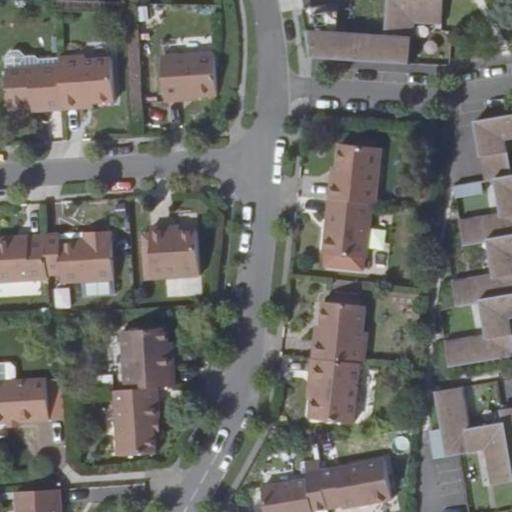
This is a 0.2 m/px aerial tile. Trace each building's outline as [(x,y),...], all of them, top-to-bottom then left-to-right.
[(339,10),(303,8),(310,59),(410,65),(413,22),(442,24),(443,0),(387,0),(385,35),(338,32),(339,10)] [(145,4),(145,23),(161,23),(161,4),(145,4)] [(190,95),(215,94),(213,53),(159,55),(162,101),(179,100),(179,95),(190,95)] [(56,65),(59,109),(76,108),(76,102),(89,102),(112,100),(109,59),(82,61),(82,56),(56,57),(56,65)] [(42,110),(59,109),(56,65),(2,69),(4,108),(28,106),(42,105),(42,110)] [(511,115),(501,117),(504,140),(507,139),(511,138),(511,115)] [(475,121),(484,179),(511,174),(511,172),(507,139),(504,140),(501,117),(475,121)] [(372,201),(376,201),(381,145),(341,141),(338,168),(337,181),(331,180),(329,197),(372,201)] [(483,335),(440,341),(444,366),(511,355),(511,352),(507,317),(511,316),(511,174),(484,179),(453,184),(455,196),(483,192),(482,181),(495,179),(500,214),(459,220),(463,244),(487,241),(492,274),(451,281),(454,305),(478,301),(483,335)] [(367,256),(372,201),(329,197),(324,252),(367,256)] [(143,230),(147,274),(202,270),(199,226),(168,228),(168,223),(150,224),(151,229),(143,230)] [(61,230),(45,231),(47,272),(63,270),(63,278),(116,275),(113,227),(88,228),(88,236),(82,236),(61,237),(61,230)] [(47,272),(45,231),(28,232),(29,235),(13,236),(13,232),(0,233),(0,277),(48,274),(47,272)] [(54,309),(69,310),(70,291),(55,291),(54,309)] [(317,340),(315,359),(364,363),(376,364),(379,332),(373,332),(375,305),(326,301),(324,326),(323,340),(317,340)] [(122,327),(126,387),(160,384),(176,383),(174,339),(167,340),(166,323),(122,327)] [(20,414),(50,411),(48,372),(14,374),(13,360),(9,356),(0,356),(0,415),(4,415),(20,414)] [(364,363),(315,359),(314,376),(318,377),(315,418),(358,422),(364,363)] [(126,387),(116,387),(120,451),(157,448),(156,428),(155,415),(162,415),(160,384),(126,387)] [(464,385),(434,391),(440,428),(429,430),(433,458),(486,449),(492,484),(511,481),(511,406),(502,408),(504,422),(471,427),(464,385)] [(325,472),(333,510),(348,507),(349,511),(398,502),(390,460),(325,472)] [(318,511),(312,480),(267,489),(271,511),(318,511)] [(63,511),(61,487),(48,488),(17,490),(18,511),(63,511)]
